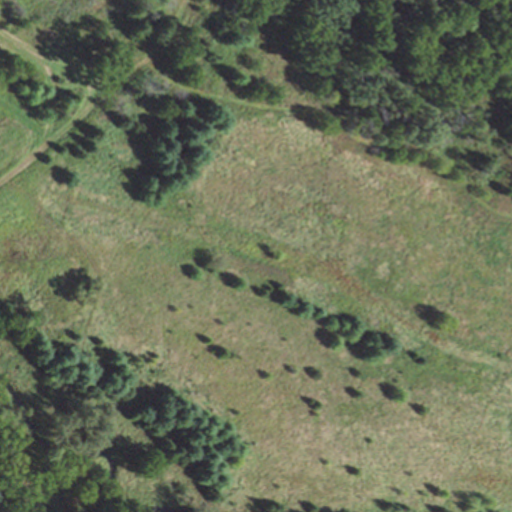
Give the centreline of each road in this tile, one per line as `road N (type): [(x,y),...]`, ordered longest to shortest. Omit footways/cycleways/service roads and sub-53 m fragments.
road 1 (track): [(182,0),(143,60),(0,180)]
road 2 (track): [(49,142),(44,71),(0,29)]
